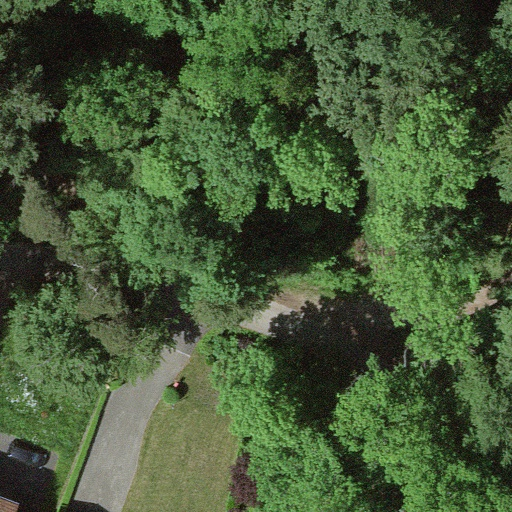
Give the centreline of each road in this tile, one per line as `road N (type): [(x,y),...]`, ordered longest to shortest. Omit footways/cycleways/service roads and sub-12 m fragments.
road 1 (residential): [(457,511),(468,483),(411,395),(286,319),(147,277),(0,256)]
road 2 (track): [(511,288),(363,316),(286,319)]
